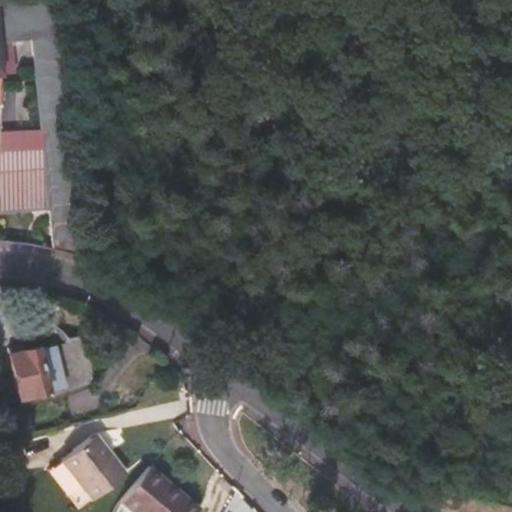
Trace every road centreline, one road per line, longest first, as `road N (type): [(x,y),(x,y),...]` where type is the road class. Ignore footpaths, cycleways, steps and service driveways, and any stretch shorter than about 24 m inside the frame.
road 1 (residential): [(408,511),(211,359)]
road 2 (residential): [(211,359),(72,281),(0,264)]
road 3 (residential): [(283,511),(224,447),(211,413),(211,359)]
